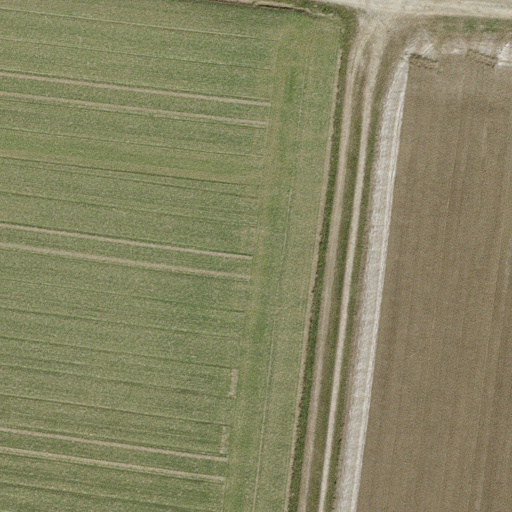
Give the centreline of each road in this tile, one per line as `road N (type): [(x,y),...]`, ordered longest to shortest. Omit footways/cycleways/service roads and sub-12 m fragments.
road 1 (track): [(383,2),(313,511)]
road 2 (track): [(358,0),(511,16)]
